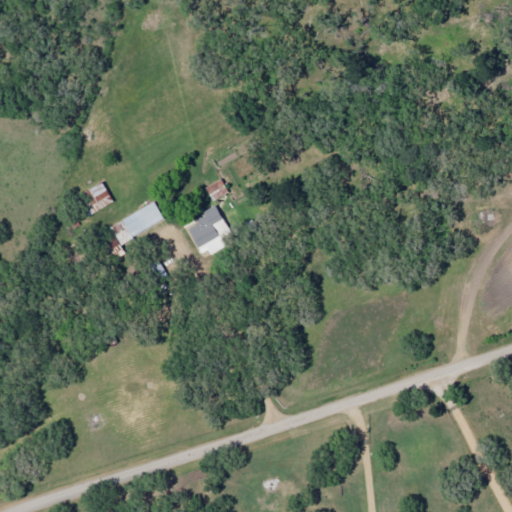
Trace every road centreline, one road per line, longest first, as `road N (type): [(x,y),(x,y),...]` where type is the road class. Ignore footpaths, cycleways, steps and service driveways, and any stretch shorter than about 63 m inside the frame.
road 1 (residential): [(11,511),(511,346)]
road 2 (residential): [(0,372),(205,202)]
